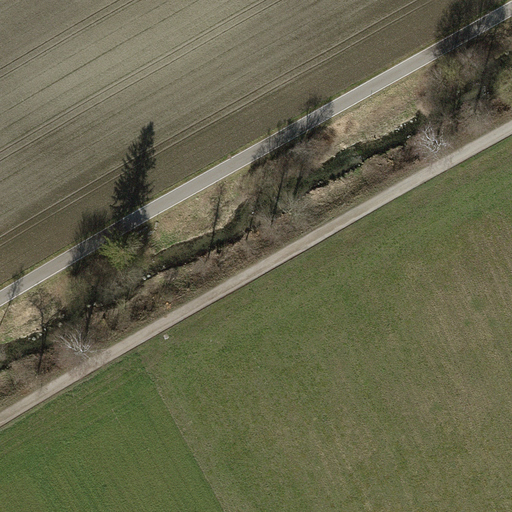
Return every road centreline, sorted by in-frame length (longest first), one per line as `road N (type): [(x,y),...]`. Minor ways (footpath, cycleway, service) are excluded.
road 1 (track): [(511,7),(0,299)]
road 2 (track): [(0,422),(511,131)]
